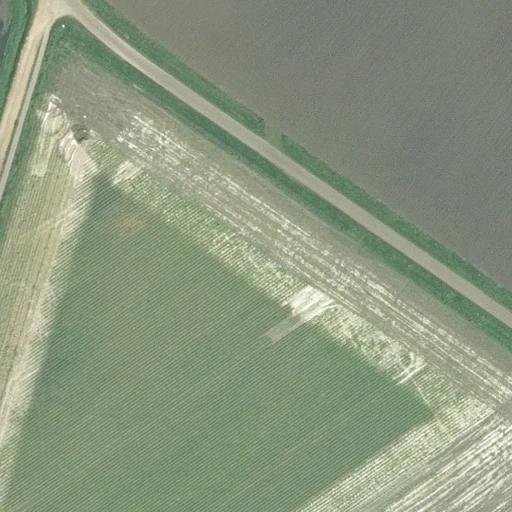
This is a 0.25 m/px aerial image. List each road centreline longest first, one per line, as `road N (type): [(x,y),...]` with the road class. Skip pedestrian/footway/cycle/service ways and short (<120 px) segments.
road 1 (unclassified): [(511,323),(151,74),(64,0)]
road 2 (track): [(0,152),(50,0)]
